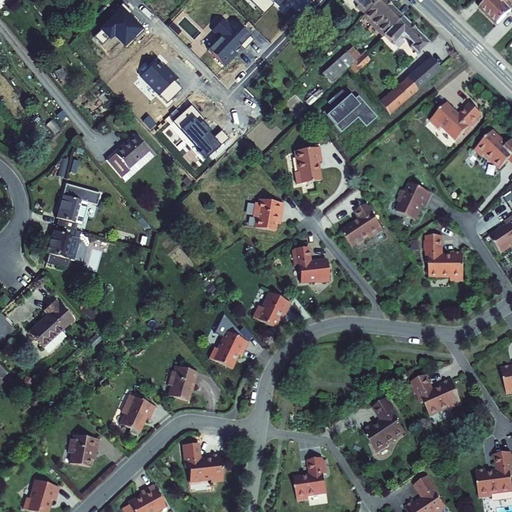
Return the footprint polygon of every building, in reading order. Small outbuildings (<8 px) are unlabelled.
[(252,0),(264,12),(273,3),(277,7),(283,0),(252,0)] [(380,0),(349,0),(359,9),(357,11),(364,18),(382,1),(380,0)] [(487,0),(476,11),(494,29),(508,15),(501,7),(507,0),(487,0)] [(382,1),(364,18),(377,31),(375,33),(380,38),(399,19),(382,1)] [(143,28),(120,6),(98,28),(111,41),(114,37),(125,47),(143,28)] [(218,40),(208,50),(224,66),(252,39),(228,15),(211,32),(218,40)] [(364,18),(362,21),(375,33),(377,31),(364,18)] [(428,48),(399,19),(380,38),(393,50),(399,44),(416,60),(428,48)] [(368,50),(354,63),(352,66),(357,72),(374,56),(368,50)] [(321,79),(330,87),(352,66),(354,63),(345,54),(321,79)] [(435,59),(386,104),(396,114),(445,70),(435,59)] [(157,61),(140,78),(158,96),(160,94),(167,102),(180,89),(173,81),(175,79),(157,61)] [(346,89),(332,102),(335,105),(328,111),(347,132),(350,130),(348,128),(364,114),(372,123),(378,118),(379,119),(383,116),(363,95),(357,100),(346,89)] [(483,117),(470,104),(459,116),(448,106),(430,124),(439,133),(443,130),(457,144),(466,135),(467,136),(479,123),(478,122),(483,117)] [(197,153),(204,161),(228,139),(221,132),(213,139),(208,134),(210,132),(202,122),(203,121),(190,106),(173,122),(180,131),(181,130),(200,151),(197,153)] [(348,128),(350,130),(364,117),(372,126),(379,119),(378,118),(372,123),(364,114),(348,128)] [(131,134),(104,158),(120,176),(127,169),(126,167),(145,149),(131,134)] [(500,172),(511,162),(511,147),(510,149),(494,134),(476,153),(483,160),(486,158),(500,172)] [(320,147),(295,150),(297,172),(295,172),(296,184),(320,181),(318,162),(322,161),(320,147)] [(435,197),(413,186),(408,194),(405,192),(400,204),(403,206),(399,213),(418,223),(425,208),(428,210),(435,197)] [(63,224),(61,231),(80,237),(82,230),(85,230),(91,210),(97,212),(100,202),(70,192),(60,223),(63,224)] [(279,213),(283,213),(285,201),(261,196),(260,201),(257,200),(254,214),(258,214),(256,225),(276,229),(277,222),(279,213)] [(385,231),(368,207),(357,215),(362,221),(343,234),(354,250),(371,238),(373,240),(385,231)] [(511,221),(508,225),(510,228),(493,239),(504,257),(511,251),(511,221)] [(78,244),(80,237),(61,231),(59,236),(57,235),(49,259),(52,259),(50,268),(70,275),(73,265),(76,266),(83,245),(78,244)] [(447,239),(431,238),(430,265),(433,266),(432,280),(453,281),(453,284),(467,285),(468,256),(457,255),(456,258),(446,258),(447,239)] [(299,268),(301,285),(316,283),(316,285),(330,283),(328,262),(311,265),(310,249),(293,251),(295,268),(299,268)] [(287,317),(294,306),(273,294),(265,309),(262,308),(256,318),(276,330),(284,315),(287,317)] [(46,315),(27,334),(40,348),(70,321),(51,301),(41,310),(46,315)] [(223,316),(213,335),(222,340),(216,352),(213,350),(207,360),(229,372),(237,357),(240,359),(247,346),(242,343),(243,341),(223,316)] [(195,376),(173,369),(172,374),(169,374),(165,387),(169,388),(165,398),(185,404),(190,388),(191,388),(195,376)] [(511,369),(502,372),(507,399),(511,398),(511,369)] [(424,410),(430,423),(450,415),(450,417),(461,412),(450,387),(441,391),(442,393),(433,397),(426,382),(411,389),(421,411),(424,410)] [(146,424),(151,411),(143,407),(145,403),(135,399),(133,403),(125,399),(117,417),(121,418),(116,430),(126,434),(125,437),(133,440),(142,422),(146,424)] [(372,431),(362,438),(378,462),(389,455),(387,452),(405,441),(396,428),(399,426),(386,407),(373,415),(382,428),(373,434),(372,431)] [(84,471),(86,463),(87,455),(92,456),(94,444),(68,439),(67,443),(64,443),(62,456),(66,457),(64,467),(84,471)] [(188,481),(209,481),(209,484),(221,484),(220,456),(209,457),(209,460),(200,460),(199,444),(183,445),(184,469),(187,468),(188,481)] [(511,469),(511,458),(495,460),(497,476),(487,477),(487,476),(476,477),(480,504),(493,503),(493,500),(511,497),(511,483),(511,482),(511,469)] [(310,481),(294,483),(297,506),(309,505),(308,502),(326,500),(324,481),(327,481),(325,467),(323,467),(322,465),(308,466),(310,481)] [(54,492),(31,484),(25,502),(22,501),(18,511),(44,511),(47,504),(50,505),(54,492)] [(441,511),(437,504),(439,503),(427,485),(413,493),(422,507),(416,511),(414,509),(409,511),(441,511)] [(158,511),(165,509),(152,487),(140,494),(142,497),(126,506),(127,507),(121,511),(158,511)]
